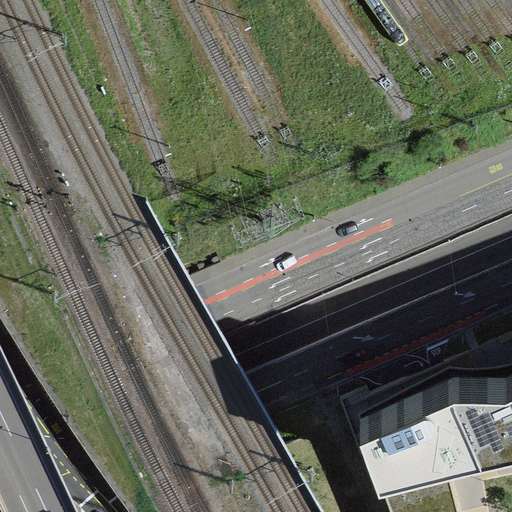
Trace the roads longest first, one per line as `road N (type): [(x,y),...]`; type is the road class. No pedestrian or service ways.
road 1 (secondary): [(0,451),(511,236)]
road 2 (secondary): [(511,182),(20,397)]
road 3 (secondary): [(205,411),(511,285)]
road 4 (secondary): [(66,471),(205,411)]
